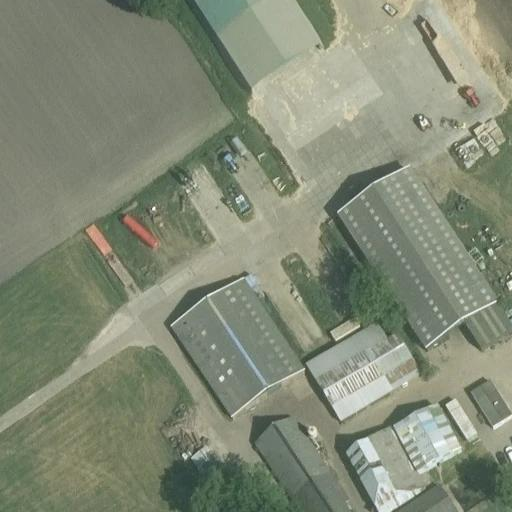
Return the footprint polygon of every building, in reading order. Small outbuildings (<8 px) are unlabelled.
[(289,0),(203,0),(262,89),(322,50),(289,0)] [(427,355),(466,330),(483,354),(511,335),(511,328),(411,171),(338,219),(427,355)] [(231,421),(305,372),(246,282),(170,329),(231,421)] [(340,423),(422,376),(397,336),(316,384),(340,423)] [(496,418),(500,427),(511,420),(511,407),(495,375),(475,385),(492,420),(496,418)] [(458,397),(448,402),(471,440),(480,434),(458,397)] [(393,511),(427,490),(419,476),(462,453),(438,408),(395,431),(393,428),(346,457),(375,511),(377,511),(393,511)] [(348,511),(345,507),(351,503),(295,418),(256,446),(299,511),(348,511)] [(209,445),(194,455),(202,465),(216,454),(209,445)] [(456,511),(439,486),(399,511),(456,511)]
